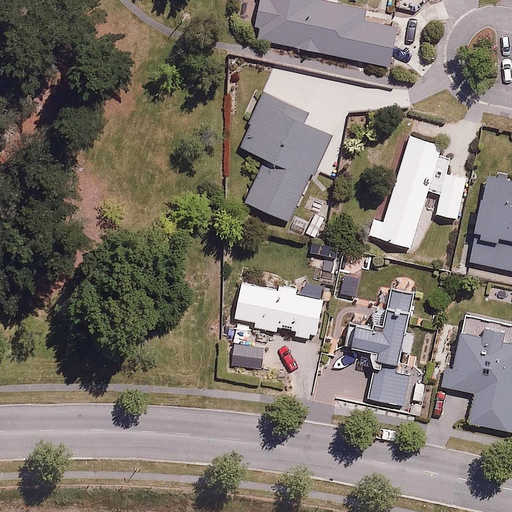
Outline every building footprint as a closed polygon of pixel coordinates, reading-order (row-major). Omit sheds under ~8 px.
[(262,0),(255,35),(389,66),(398,25),(361,17),(363,10),(319,0),(262,0)] [(244,199),(288,219),(311,171),(315,173),(333,135),(303,121),(308,109),(265,88),(237,146),(263,158),(244,199)] [(432,213),(454,220),(468,178),(446,171),(451,154),(441,151),(444,145),(409,134),(406,143),(397,140),(366,234),(410,248),(429,191),(438,194),(432,213)] [(511,179),(488,174),(467,260),(511,270),(511,179)] [(242,279),(233,316),(255,321),(253,327),(276,333),(278,326),(296,331),(294,337),(312,342),(322,299),(242,279)] [(359,323),(352,355),(359,356),(357,363),(383,368),(384,361),(398,364),(412,295),(389,291),(382,328),(359,323)] [(511,332),(458,319),(442,385),(474,393),(467,421),(511,431),(511,332)] [(250,327),(235,323),(230,339),(245,343),(250,327)] [(266,350),(235,347),(233,364),(264,368),(266,350)] [(408,378),(377,370),(370,398),(401,405),(408,378)]
